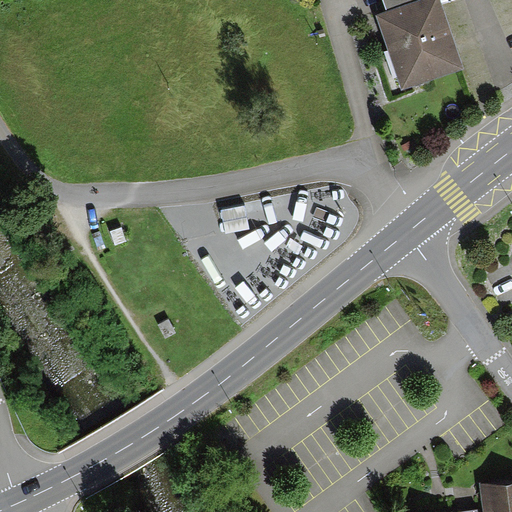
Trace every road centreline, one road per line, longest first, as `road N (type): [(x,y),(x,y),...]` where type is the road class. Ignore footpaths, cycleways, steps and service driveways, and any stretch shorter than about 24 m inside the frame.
road 1 (secondary): [(29,498),(177,414),(406,231)]
road 2 (residential): [(406,231),(511,376)]
road 3 (secondary): [(511,149),(406,231)]
